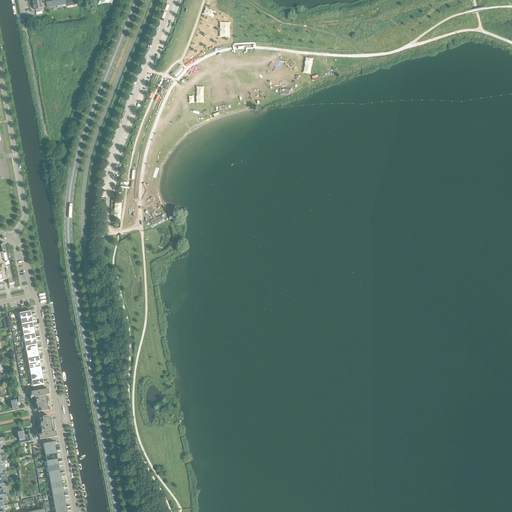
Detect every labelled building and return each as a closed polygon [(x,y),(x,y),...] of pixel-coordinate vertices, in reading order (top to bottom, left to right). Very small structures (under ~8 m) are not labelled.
[(57,0),(54,0),(46,2),(47,7),(51,7),(51,9),(55,8),(55,6),(60,5),(60,7),(66,6),(64,0),(57,0)] [(158,201),(165,215),(170,207),(162,192),(162,191),(163,190),(167,187),(172,175),(163,170),(157,181),(157,182),(156,182),(156,181),(152,177),(146,183),(152,191),(152,192),(152,193),(145,199),(151,205),(156,201),(157,201),(158,201)] [(6,263),(10,262),(6,245),(1,246),(2,254),(0,254),(0,281),(8,279),(9,285),(14,284),(11,266),(10,266),(10,267),(6,268),(5,267),(9,266),(9,265),(9,264),(8,264),(6,264),(6,263)] [(48,389),(31,392),(32,397),(35,397),(36,400),(37,402),(36,402),(38,408),(40,407),(41,411),(48,410),(46,397),(45,398),(44,395),(49,394),(48,389)] [(42,434),(39,434),(40,439),(57,436),(56,431),(51,432),(50,429),(52,429),(49,417),(43,418),(43,422),(41,422),(40,428),(42,428),(41,430),(42,434)] [(29,435),(26,436),(25,435),(23,435),(22,431),(17,432),(20,443),(28,441),(28,442),(31,441),(30,437),(31,437),(31,434),(30,434),(30,433),(29,433),(28,433),(28,434),(29,435)] [(0,495),(1,495),(4,495),(4,494),(6,494),(9,493),(7,486),(6,486),(6,483),(3,483),(0,484),(0,489),(0,488),(0,495)]
